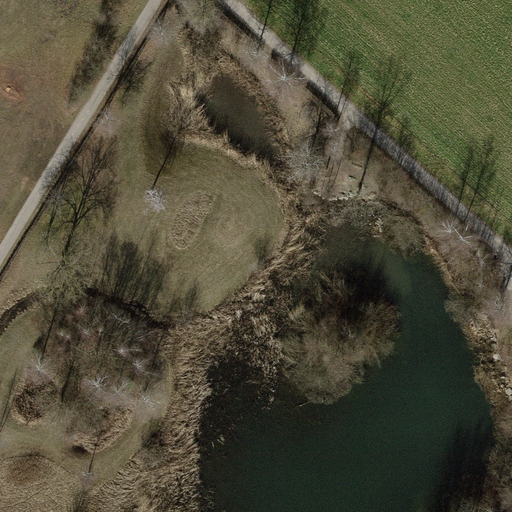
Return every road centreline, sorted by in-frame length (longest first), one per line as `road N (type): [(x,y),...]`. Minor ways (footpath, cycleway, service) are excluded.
road 1 (track): [(511,257),(230,0)]
road 2 (track): [(156,0),(0,257)]
